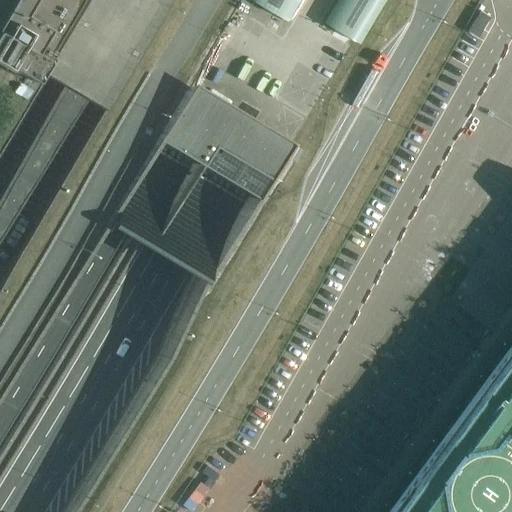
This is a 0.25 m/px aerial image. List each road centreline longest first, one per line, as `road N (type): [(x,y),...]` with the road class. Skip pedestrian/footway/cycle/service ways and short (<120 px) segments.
road 1 (motorway): [(37,511),(349,0)]
road 2 (unclassified): [(137,511),(438,0)]
road 3 (motorway): [(0,441),(270,0)]
road 4 (motorway): [(157,0),(0,267)]
road 5 (motorway): [(111,0),(0,190)]
